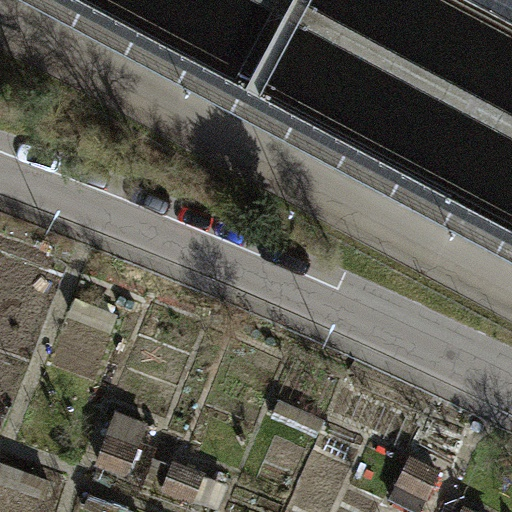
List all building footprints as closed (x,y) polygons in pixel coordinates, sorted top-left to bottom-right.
[(321,428),(325,417),(281,399),(276,409),(321,428)] [(98,460),(130,472),(150,421),(118,408),(98,460)] [(390,497),(419,511),(421,511),(443,468),(413,453),(390,497)] [(220,510),(232,482),(177,457),(164,485),(220,510)] [(0,480),(43,496),(50,477),(0,459),(0,480)] [(461,511),(493,511),(467,499),(461,511)]
